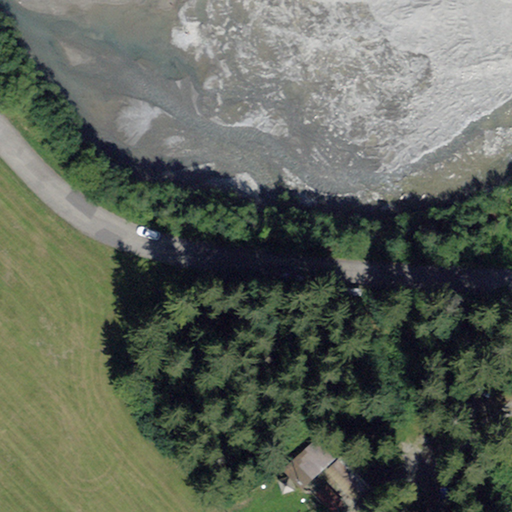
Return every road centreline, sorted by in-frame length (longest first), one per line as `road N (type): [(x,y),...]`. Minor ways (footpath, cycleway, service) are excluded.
road 1 (unclassified): [(511,282),(262,266),(167,251),(88,218),(0,135)]
road 2 (track): [(511,411),(371,507)]
